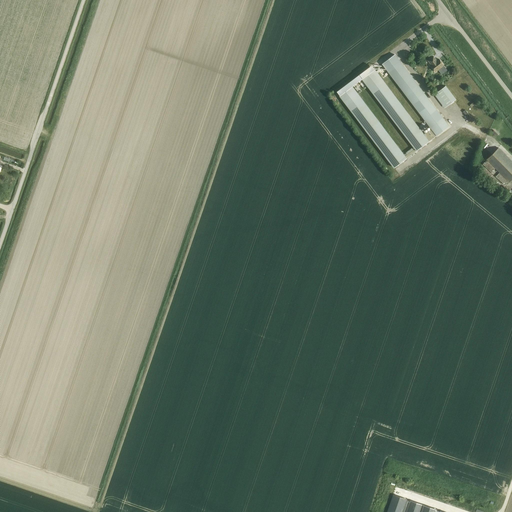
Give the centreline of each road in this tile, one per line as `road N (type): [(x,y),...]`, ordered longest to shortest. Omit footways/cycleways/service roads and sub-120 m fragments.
road 1 (unclassified): [(0,245),(83,0)]
road 2 (unclassified): [(511,96),(438,0)]
